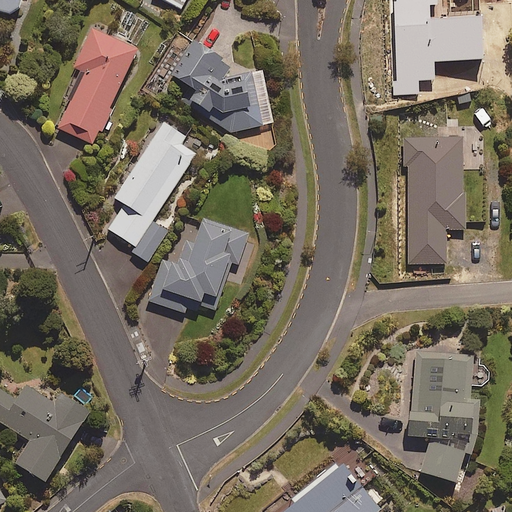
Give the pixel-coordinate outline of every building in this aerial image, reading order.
[(0,0),(0,7),(9,11),(18,6),(20,0),(0,0)] [(58,125),(92,142),(98,128),(101,129),(112,108),(109,106),(137,48),(92,26),(74,65),(85,70),(58,125)] [(195,88),(185,102),(231,131),(273,122),(261,69),(242,73),(218,58),(221,55),(193,37),(172,70),(195,88)] [(446,136),(446,107),(427,107),(402,107),(402,166),(409,166),(409,263),(447,263),(447,228),(466,228),(466,191),(463,191),(463,135),(446,136)] [(187,133),(164,119),(115,196),(125,202),(109,228),(136,245),(132,250),(148,260),(168,229),(152,219),(196,152),(181,143),(187,133)] [(199,304),(217,311),(223,295),(217,293),(228,260),(238,263),(249,232),(188,210),(170,261),(163,259),(148,299),(195,315),(199,304)] [(479,395),(473,395),(473,352),(410,352),(410,437),(433,437),(422,472),(456,482),(464,456),(471,458),(479,429),(479,419),(479,395)] [(17,399),(0,388),(0,420),(29,438),(16,461),(46,479),(89,409),(61,391),(55,401),(26,383),(17,399)] [(363,485),(343,460),(279,511),(373,511),(381,506),(363,485)] [(0,508),(16,499),(0,473),(0,508)]
